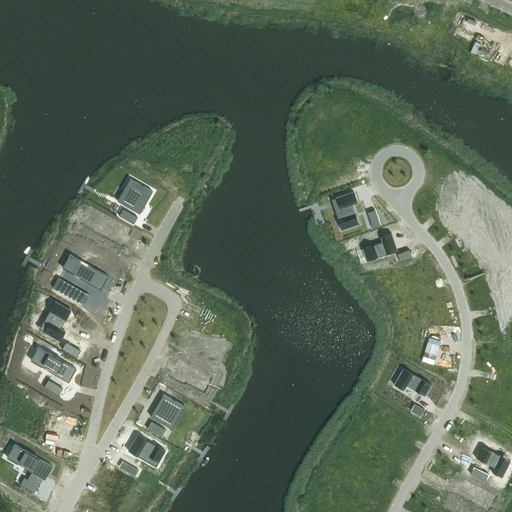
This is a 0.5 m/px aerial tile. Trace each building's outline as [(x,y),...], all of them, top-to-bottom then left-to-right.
[(430,203),(440,211),(460,185),(449,177),(430,203)] [(131,179),(124,190),(132,195),(125,206),(139,214),(144,206),(139,203),(140,200),(146,203),(152,191),(131,179)] [(354,191),(337,197),(344,217),(339,219),(342,229),(360,223),(353,204),(358,202),(354,191)] [(107,232),(121,240),(127,229),(89,207),(87,210),(89,211),(82,222),(105,235),(107,232)] [(123,209),(119,216),(133,224),(137,217),(123,209)] [(375,211),(367,213),(373,229),(381,226),(375,211)] [(377,242),(356,251),(361,264),(394,251),(387,232),(375,237),(377,242)] [(394,255),(397,263),(411,258),(408,250),(394,255)] [(70,254),(62,267),(86,281),(87,278),(102,286),(108,275),(70,254)] [(76,287),(72,294),(87,302),(91,295),(76,287)] [(61,342),(67,333),(63,330),(73,312),(62,305),(57,303),(52,312),(56,315),(45,333),(57,339),(61,342)] [(67,343),(63,350),(78,359),(82,352),(67,343)] [(38,350),(32,361),(56,375),(57,372),(70,380),(76,369),(38,347),(37,350),(38,350)] [(204,389),(211,377),(180,360),(172,373),(185,380),(186,378),(204,389)] [(404,368),(394,384),(404,390),(407,385),(425,396),(431,384),(404,368)] [(48,380),(44,387),(58,395),(62,388),(48,380)] [(155,409),(150,417),(164,425),(170,414),(178,419),(185,407),(163,394),(156,406),(162,409),(160,412),(155,409)] [(425,410),(414,404),(410,411),(421,416),(425,410)] [(151,421),(147,428),(162,437),(166,429),(151,421)] [(139,453),(156,463),(163,451),(136,436),(127,451),(137,457),(139,453)] [(33,469),(46,477),(52,466),(14,444),(13,447),(14,447),(8,458),(31,472),(33,469)] [(510,461),(482,446),(476,458),(494,467),(492,472),(502,477),(510,461)] [(132,467),(129,473),(134,477),(138,470),(132,467)] [(25,477),(21,484),(36,492),(40,486),(25,477)] [(465,483),(459,494),(488,509),(494,497),(465,483)]
